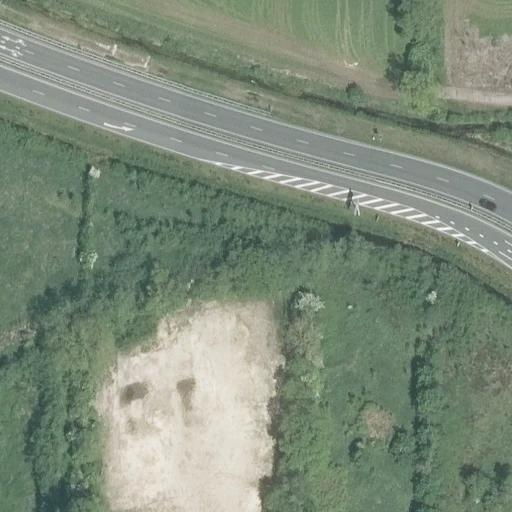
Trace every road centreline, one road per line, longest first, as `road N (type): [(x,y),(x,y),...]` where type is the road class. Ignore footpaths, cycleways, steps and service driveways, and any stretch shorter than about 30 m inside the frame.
road 1 (primary): [(0,80),(272,169),(397,199),(511,252)]
road 2 (primary): [(511,209),(0,42)]
road 3 (unknown): [(197,511),(176,377)]
